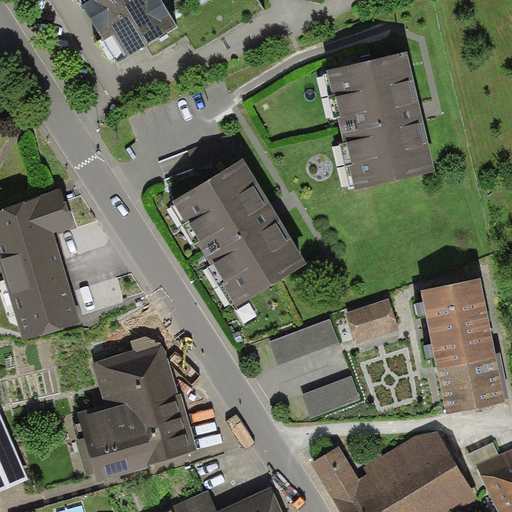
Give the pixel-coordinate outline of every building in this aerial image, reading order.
[(159,0),(76,0),(116,67),(177,30),(159,0)] [(435,174),(407,54),(327,73),(355,193),(435,174)] [(237,153),(230,134),(188,150),(195,168),(237,153)] [(237,310),(307,267),(243,162),(173,205),(237,310)] [(73,228),(62,192),(0,211),(0,265),(24,342),(81,324),(52,234),(73,228)] [(481,282),(422,293),(438,373),(497,361),(481,282)] [(390,300),(346,314),(356,344),(399,330),(390,300)] [(118,323),(137,353),(164,345),(165,351),(178,344),(153,302),(118,323)] [(269,342),(278,366),(340,343),(331,319),(269,342)] [(94,475),(97,484),(199,454),(181,394),(178,395),(165,351),(164,345),(137,353),(93,365),(105,406),(77,414),(85,440),(76,443),(86,477),(94,475)] [(497,361),(438,373),(446,417),(505,405),(497,361)] [(352,377),(302,396),(311,418),(361,400),(352,377)] [(0,414),(0,491),(28,480),(0,414)] [(359,480),(340,448),(311,465),(339,511),(456,511),(478,499),(437,433),(417,436),(364,467),(368,475),(359,480)] [(511,511),(511,450),(476,467),(497,511),(511,511)] [(282,511),(272,488),(217,511),(282,511)] [(217,511),(208,491),(170,507),(172,511),(217,511)]
